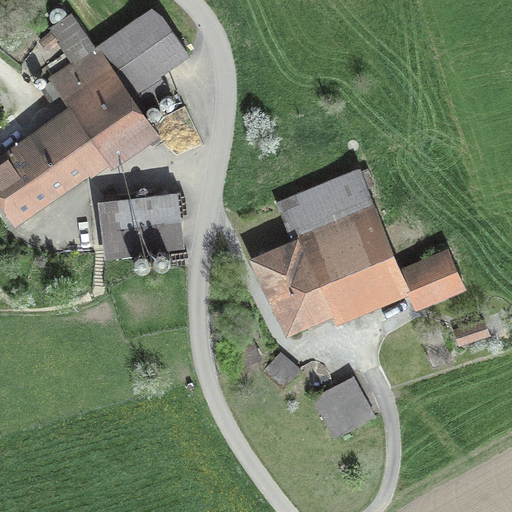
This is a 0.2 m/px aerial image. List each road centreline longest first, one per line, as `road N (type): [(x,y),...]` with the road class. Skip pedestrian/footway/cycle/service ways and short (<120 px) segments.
road 1 (unclassified): [(294,511),(242,454),(209,384),(195,306),(218,129),(219,49),(191,0)]
road 2 (unclassified): [(373,511),(389,486),(390,444),(339,333)]
